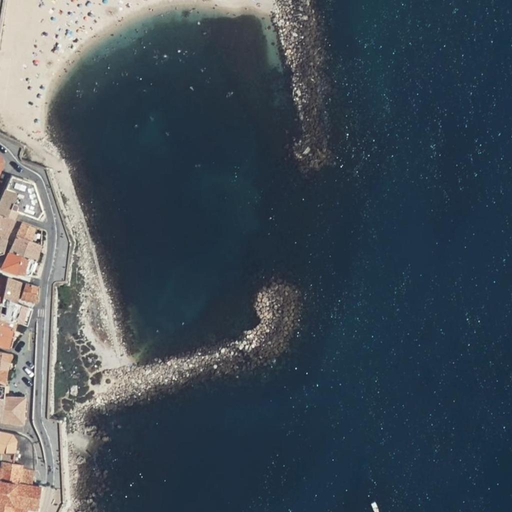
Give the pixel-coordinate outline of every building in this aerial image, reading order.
[(23,129),(43,129),(44,89),(24,88),(23,129)] [(0,214),(13,220),(17,211),(37,218),(42,211),(33,182),(11,176),(0,201),(0,214)] [(0,237),(5,239),(13,220),(0,214),(0,237)] [(24,238),(26,233),(32,235),(34,227),(22,223),(17,235),(24,238)] [(26,233),(24,238),(34,242),(35,239),(31,237),(32,235),(26,233)] [(39,253),(41,245),(39,244),(34,242),(24,238),(17,235),(13,244),(39,253)] [(10,253),(23,257),(36,261),(39,253),(13,244),(10,253)] [(16,273),(23,257),(10,253),(1,268),(9,270),(16,273)] [(30,275),(36,261),(23,257),(16,273),(23,274),(30,275)] [(16,300),(20,282),(14,279),(7,277),(6,279),(1,299),(9,299),(16,300)] [(32,302),(37,302),(38,294),(39,286),(25,283),(23,290),(20,299),(32,302)] [(9,299),(5,315),(0,313),(0,318),(15,322),(27,325),(32,308),(16,301),(16,300),(9,299)] [(0,325),(13,329),(15,322),(0,318),(0,325)] [(0,344),(9,347),(9,346),(13,329),(0,325),(0,344)] [(0,360),(10,362),(12,352),(0,350),(0,360)] [(0,368),(8,369),(10,362),(0,360),(0,368)] [(24,397),(3,395),(3,397),(0,422),(23,424),(24,397)] [(21,435),(12,433),(0,430),(0,511),(27,511),(28,508),(35,509),(35,511),(38,511),(38,510),(40,510),(40,507),(38,507),(41,489),(43,489),(43,486),(42,486),(42,484),(39,484),(39,486),(32,485),(34,470),(33,450),(33,447),(32,445),(31,442),(30,440),(28,438),(25,437),(23,436),(21,435)]
